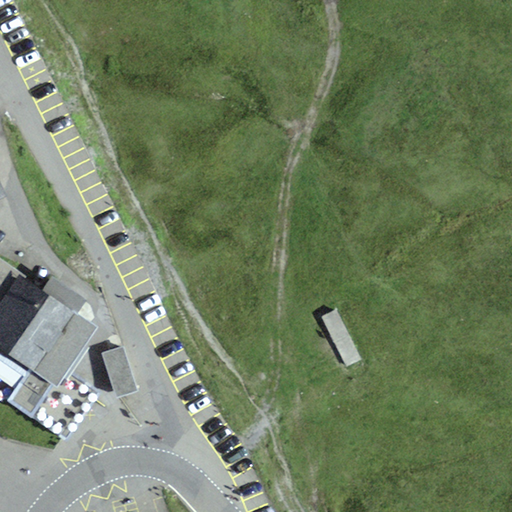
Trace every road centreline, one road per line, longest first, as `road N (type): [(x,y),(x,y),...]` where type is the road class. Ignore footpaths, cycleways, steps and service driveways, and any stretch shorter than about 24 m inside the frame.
road 1 (track): [(168,468),(240,446),(265,414),(277,365),(281,158),(324,70),(329,0)]
road 2 (secondary): [(44,511),(86,474),(129,461),(180,475),(216,511)]
